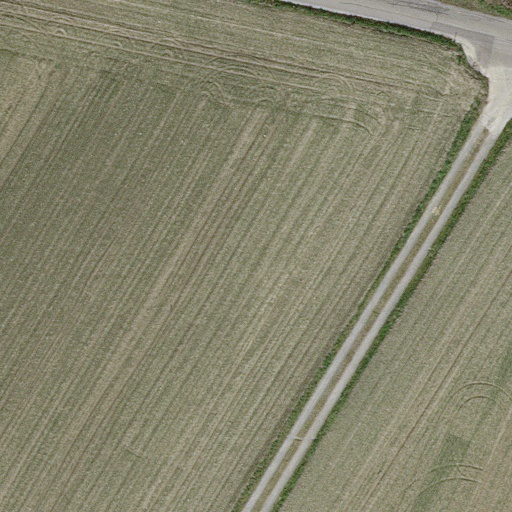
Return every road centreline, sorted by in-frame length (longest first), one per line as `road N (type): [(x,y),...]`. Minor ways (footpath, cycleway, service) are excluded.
road 1 (track): [(255,511),(511,91)]
road 2 (track): [(342,0),(511,37)]
